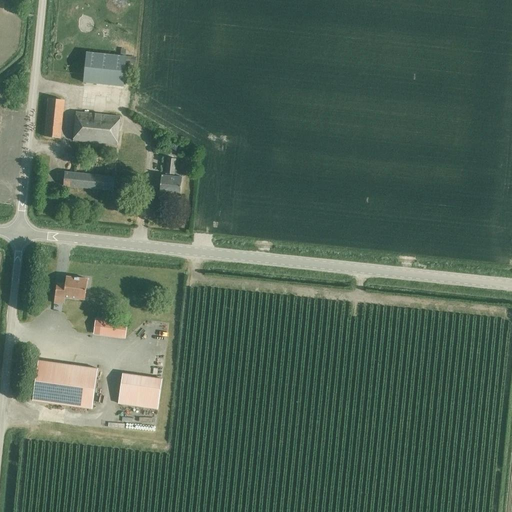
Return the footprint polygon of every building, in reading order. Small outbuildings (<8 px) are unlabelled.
[(13,6),(10,10),(15,15),(19,11),(13,6)] [(127,57),(127,56),(110,54),(86,52),(84,74),(83,83),(107,85),(124,87),(126,63),(127,57)] [(44,135),(58,137),(62,99),(48,97),(44,135)] [(13,98),(12,109),(28,110),(28,98),(13,98)] [(116,144),(119,117),(75,112),(72,139),(116,144)] [(169,139),(166,144),(183,155),(186,150),(169,139)] [(160,176),(158,194),(178,197),(180,179),(172,178),(174,160),(165,159),(163,177),(160,176)] [(111,192),(113,177),(65,171),(63,186),(111,192)] [(57,283),(55,296),(85,300),(88,279),(66,276),(65,284),(57,283)] [(112,321),(110,338),(126,340),(128,323),(112,321)] [(38,360),(33,400),(92,409),(98,369),(38,360)] [(123,374),(118,403),(158,409),(162,379),(123,374)] [(59,419),(59,412),(65,412),(65,405),(45,405),(45,419),(59,419)]
